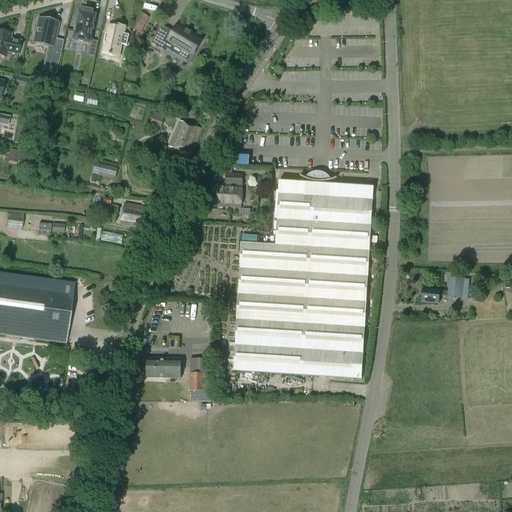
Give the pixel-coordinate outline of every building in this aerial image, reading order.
[(84,10),(83,13),(79,12),(77,21),(76,21),(73,31),(75,31),(73,40),(89,43),(92,30),(94,31),(96,20),(94,20),(95,15),(91,14),(92,12),(84,10)] [(149,18),(141,13),(135,23),(133,27),(139,30),(141,27),(143,28),(149,18)] [(39,19),(34,43),(50,47),(46,64),(57,67),(62,42),(54,40),(57,23),(39,19)] [(125,28),(113,25),(112,27),(109,26),(107,34),(106,33),(104,43),(105,43),(103,54),(119,57),(121,45),(127,46),(129,35),(124,34),(125,28)] [(162,25),(152,43),(165,51),(166,49),(171,52),(174,47),(182,51),(179,56),(186,61),(191,54),(195,47),(196,48),(197,49),(202,41),(190,34),(191,32),(190,33),(186,31),(187,30),(186,29),(185,31),(176,26),(173,32),(162,25)] [(20,42),(13,40),(13,41),(9,40),(11,34),(0,31),(0,56),(5,57),(7,52),(17,54),(20,42)] [(20,77),(18,85),(30,88),(32,79),(20,77)] [(0,124),(7,126),(9,118),(1,116),(0,115),(0,124)] [(200,129),(180,122),(175,136),(174,135),(169,147),(190,155),(200,129)] [(237,164),(248,164),(249,155),(237,154),(237,164)] [(115,178),(117,170),(94,164),(92,172),(115,178)] [(226,182),(223,185),(215,184),(214,207),(241,209),(243,175),(226,174),(226,182)] [(241,243),(237,304),(233,372),(361,380),(373,187),(321,184),(279,181),(275,245),(241,243)] [(148,208),(124,204),(121,225),(143,229),(145,228),(148,208)] [(24,214),(8,212),(6,227),(22,229),(24,214)] [(38,223),(38,232),(50,233),(51,223),(38,223)] [(64,233),(64,225),(52,224),(52,232),(64,233)] [(100,240),(121,244),(123,234),(102,230),(100,240)] [(138,234),(131,250),(142,254),(149,238),(139,234),(138,234)] [(53,289),(54,281),(0,273),(0,335),(46,342),(48,325),(67,328),(71,300),(52,297),(53,289)] [(449,278),(448,292),(423,289),(422,295),(421,294),(420,300),(422,300),(421,302),(438,304),(439,296),(447,297),(447,298),(461,299),(463,280),(449,278)] [(181,359),(147,359),(147,378),(181,379),(181,359)] [(210,360),(190,360),(190,392),(204,392),(204,379),(211,380),(211,374),(210,374),(210,360)]
